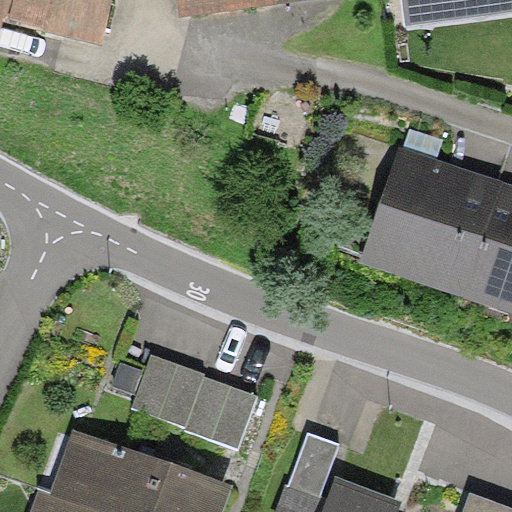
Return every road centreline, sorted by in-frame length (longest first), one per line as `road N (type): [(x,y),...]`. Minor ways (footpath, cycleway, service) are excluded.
road 1 (residential): [(62,218),(302,319),(511,395)]
road 2 (unknown): [(302,319),(230,511)]
road 3 (residential): [(62,218),(0,345)]
